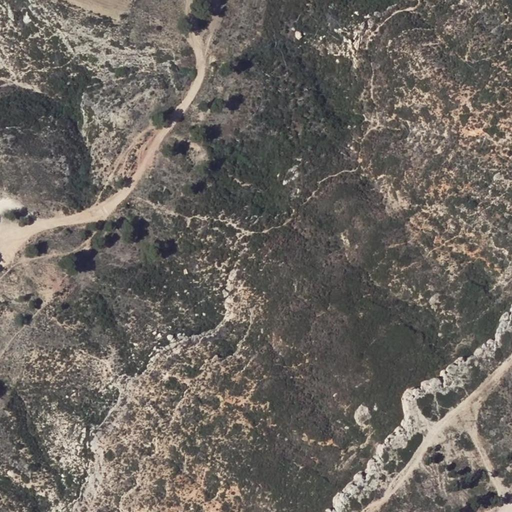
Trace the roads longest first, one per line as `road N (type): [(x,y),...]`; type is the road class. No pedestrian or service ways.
road 1 (track): [(215,0),(200,72),(123,191),(94,215),(35,230),(0,253)]
road 2 (track): [(393,0),(334,21),(304,21),(261,0)]
